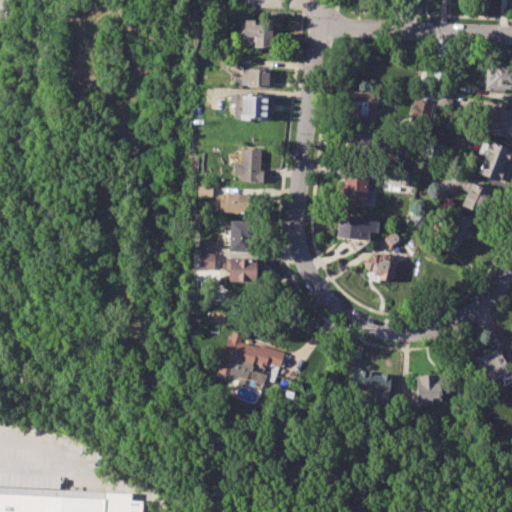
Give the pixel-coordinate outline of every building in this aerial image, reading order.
[(244,19),(272,20),(271,48),(243,47),(244,19)] [(488,64),(511,64),(511,87),(483,87),(484,71),(488,71),(488,64)] [(247,69),(275,70),(274,88),(233,87),(233,77),(241,77),(241,73),(247,73),(247,69)] [(353,90),(378,93),(374,125),(349,122),(353,90)] [(228,93),(268,95),(267,101),(274,101),(273,113),(267,113),(267,120),(233,118),(234,102),(228,101),(228,93)] [(417,99),(432,100),(431,116),(416,114),(417,99)] [(489,104),(509,109),(509,106),(511,106),(511,131),(511,138),(482,131),(489,104)] [(348,131),(373,134),(369,165),(344,163),(348,131)] [(486,141),(511,150),(511,162),(505,182),(478,171),(486,152),(483,150),(486,141)] [(434,142),(442,145),(437,158),(429,155),(434,142)] [(242,148),(261,149),(260,171),(266,171),(266,183),(240,182),(242,148)] [(418,174),(425,160),(437,166),(430,180),(418,174)] [(401,170),(413,172),(411,186),(400,185),(401,170)] [(342,176),(368,178),(366,201),(360,201),(360,205),(340,204),(342,176)] [(472,181),(494,192),(483,214),(461,204),(472,181)] [(219,192),(251,194),(250,213),(218,211),(219,192)] [(438,236),(454,210),(470,220),(454,246),(438,236)] [(425,220),(416,213),(409,223),(418,229),(425,220)] [(338,214),(379,220),(377,233),(370,232),(369,239),(336,235),(338,214)] [(230,219),(253,219),(253,249),(230,249),(230,219)] [(383,237),(396,229),(403,240),(390,248),(383,237)] [(198,239),(213,240),(212,251),(198,250),(198,239)] [(363,261),(384,250),(393,267),(390,269),(392,274),(390,283),(376,279),(377,275),(372,267),(368,270),(363,261)] [(198,254),(214,254),(214,269),(198,269),(198,254)] [(229,259),(261,259),(260,280),(229,280),(229,259)] [(214,372),(226,335),(230,336),(231,332),(241,335),(239,342),(258,348),(259,345),(283,353),(278,366),(266,362),(264,367),(253,364),(248,379),(230,373),(229,377),(214,372)] [(477,359),(495,351),(496,354),(501,352),(511,375),(511,381),(504,385),(500,376),(487,382),(477,359)] [(352,370),(380,376),(376,394),(348,388),(352,370)] [(415,375),(432,374),(433,382),(442,382),(443,400),(417,402),(415,375)] [(0,511),(0,486),(131,493),(130,499),(142,500),(141,511),(0,511)]
